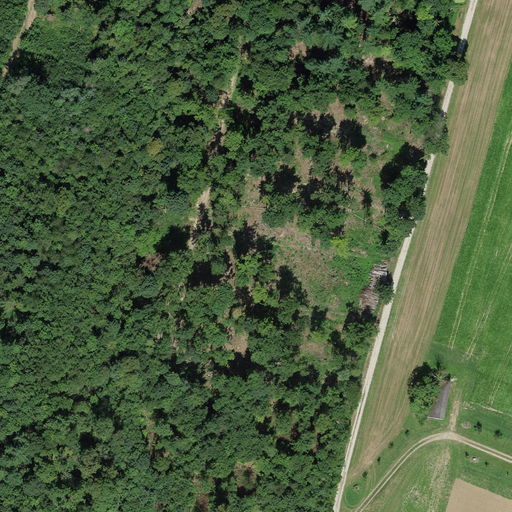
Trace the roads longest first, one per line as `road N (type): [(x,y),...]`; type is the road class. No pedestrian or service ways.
road 1 (track): [(473,0),(332,511)]
road 2 (track): [(114,511),(144,362),(176,288),(247,0)]
road 3 (track): [(356,511),(434,437),(511,461)]
